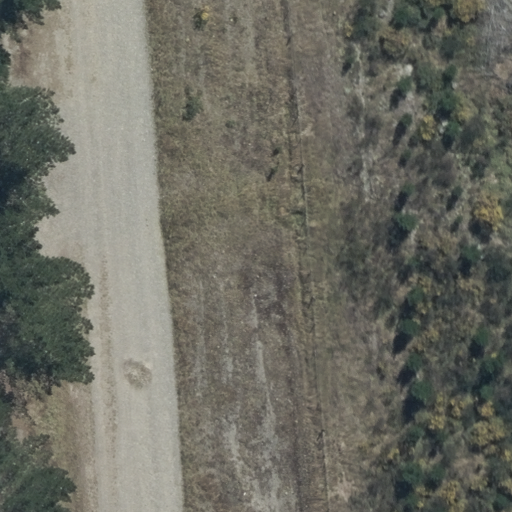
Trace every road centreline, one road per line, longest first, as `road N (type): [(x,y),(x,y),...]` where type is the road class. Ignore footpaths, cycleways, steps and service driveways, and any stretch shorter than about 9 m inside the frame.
road 1 (track): [(153,340),(130,0)]
road 2 (track): [(168,511),(153,340)]
